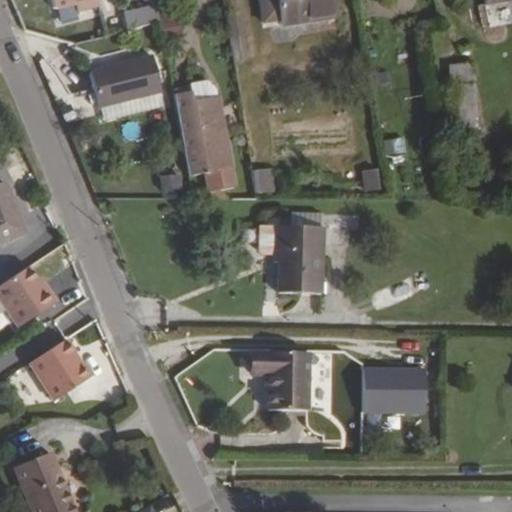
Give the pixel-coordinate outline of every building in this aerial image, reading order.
[(96,0),(50,0),(59,30),(63,32),(80,27),(82,35),(104,29),(96,0)] [(267,0),(271,23),(281,22),(277,0),(267,0)] [(338,18),(335,0),(277,0),(281,22),(281,26),(338,18)] [(128,29),(160,21),(155,3),(124,11),(128,29)] [(460,59),(471,58),(466,27),(455,28),(460,59)] [(159,93),(152,59),(89,72),(97,108),(159,93)] [(469,129),(476,129),(476,87),(453,87),(453,135),(469,135),(469,129)] [(192,104),(190,93),(172,96),(188,178),(230,170),(216,99),(192,104)] [(158,94),(99,108),(102,121),(161,108),(158,94)] [(384,141),(386,156),(406,152),(404,137),(384,141)] [(274,168),(254,169),(255,192),(275,192),(274,168)] [(363,170),(364,191),(381,190),(380,169),(363,170)] [(240,201),(256,201),(252,175),(236,179),(240,201)] [(180,178),(160,180),(162,193),(182,191),(180,178)] [(4,185),(0,186),(0,243),(23,234),(4,185)] [(319,296),(321,228),(275,227),(258,226),(258,250),(262,254),(274,255),(278,255),(278,295),(319,296)] [(25,271),(0,288),(0,309),(15,332),(54,306),(44,291),(40,293),(34,284),(25,271)] [(404,280),(370,294),(376,310),(410,296),(404,280)] [(38,282),(34,284),(40,293),(44,291),(38,282)] [(68,343),(31,367),(55,404),(95,379),(87,365),(83,367),(68,343)] [(306,413),(306,354),(253,353),(253,376),(267,377),(266,412),(306,413)] [(423,373),(361,370),(360,413),(422,416),(423,373)] [(29,511),(71,511),(46,456),(11,472),(29,511)]
